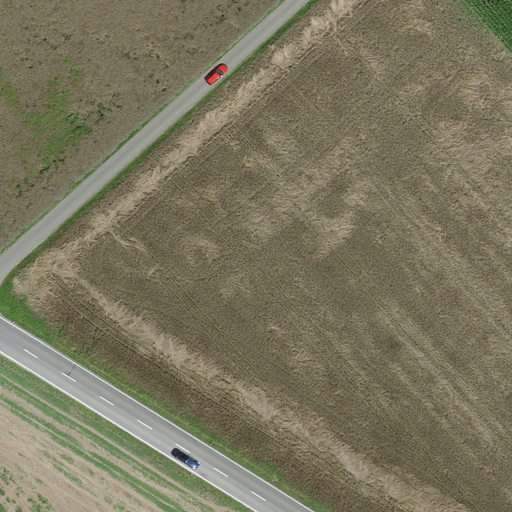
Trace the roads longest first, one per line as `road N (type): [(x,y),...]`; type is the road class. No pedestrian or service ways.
road 1 (unclassified): [(299,0),(0,266)]
road 2 (tertiary): [(296,511),(0,328)]
